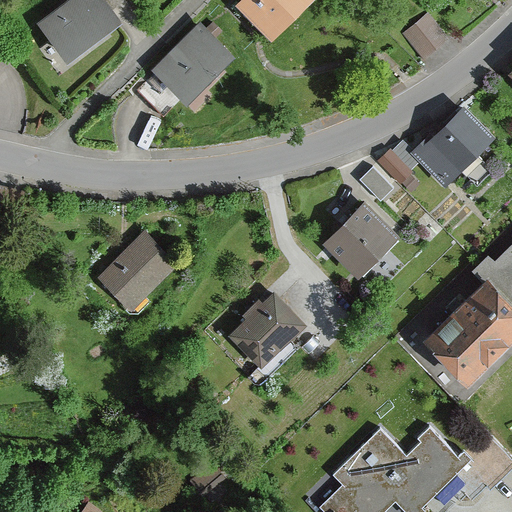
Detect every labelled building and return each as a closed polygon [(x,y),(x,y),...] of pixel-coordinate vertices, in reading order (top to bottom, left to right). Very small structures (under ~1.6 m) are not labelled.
[(109,0),(56,0),(36,16),(70,59),(123,17),(109,0)] [(239,0),(271,32),(302,0),(239,0)] [(450,35),(427,11),(402,35),(426,59),(450,35)] [(204,18),(152,63),(185,107),(247,61),(204,18)] [(495,131),(464,100),(427,137),(424,134),(413,146),(411,148),(415,152),(445,182),(495,131)] [(404,138),(394,148),(412,166),(419,159),(413,154),(415,152),(411,148),(413,146),(404,138)] [(378,158),(400,179),(412,166),(394,148),(390,145),(378,158)] [(373,163),(360,177),(381,198),(395,184),(373,163)] [(411,173),(403,180),(412,188),(419,181),(411,173)] [(14,178),(0,175),(0,218),(5,219),(14,178)] [(399,230),(364,197),(323,239),(358,272),(399,230)] [(145,226),(99,275),(132,306),(179,257),(145,226)] [(478,258),(491,271),(511,292),(511,242),(499,255),(490,246),(478,258)] [(511,292),(491,271),(428,333),(469,374),(511,331),(511,292)] [(305,319),(275,288),(265,298),(261,293),(244,310),(248,314),(230,331),(261,362),(305,319)] [(424,503),(474,454),(465,445),(459,451),(431,424),(405,450),(379,423),(332,470),(341,479),(319,501),(329,511),(330,511),(335,507),(340,511),(379,511),(396,495),(412,511),(425,511),(430,508),(424,503)] [(104,511),(89,501),(80,511),(104,511)]
